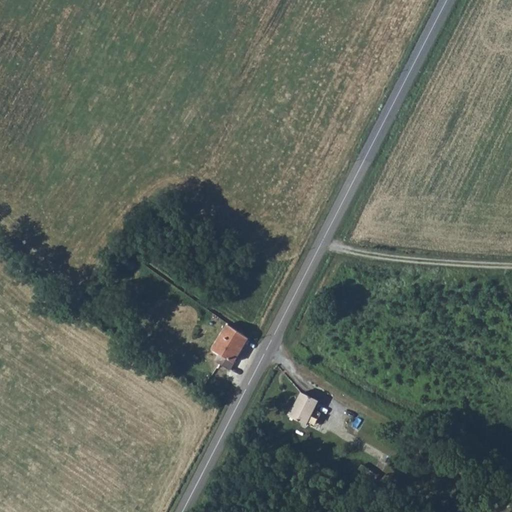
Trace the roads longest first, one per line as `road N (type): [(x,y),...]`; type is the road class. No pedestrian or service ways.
road 1 (tertiary): [(181,511),(449,0)]
road 2 (track): [(511,269),(321,242)]
